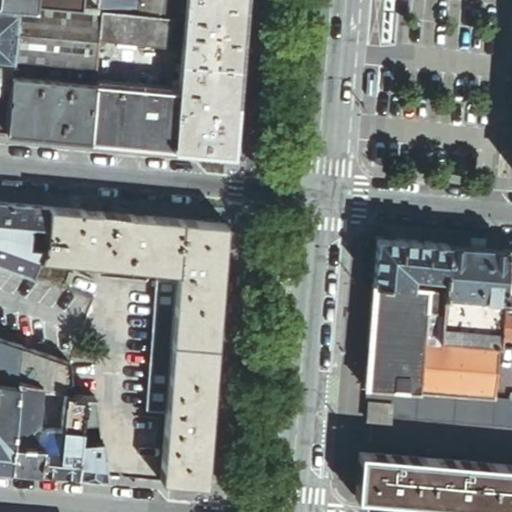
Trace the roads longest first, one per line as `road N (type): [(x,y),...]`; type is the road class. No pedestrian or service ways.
road 1 (residential): [(0,169),(317,198)]
road 2 (tertiary): [(317,198),(295,511)]
road 3 (tertiary): [(331,0),(317,198)]
road 4 (residential): [(317,198),(511,216)]
road 5 (residential): [(159,511),(0,498)]
